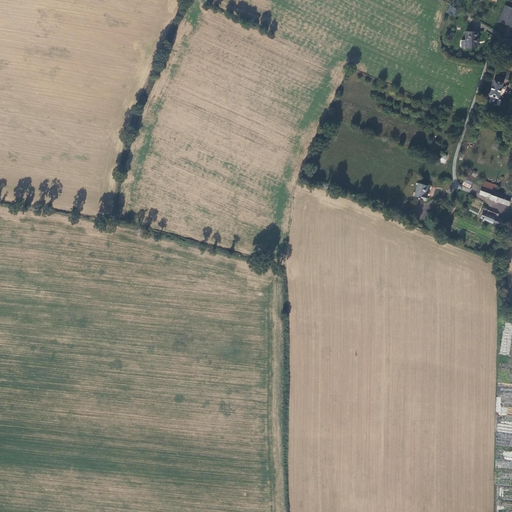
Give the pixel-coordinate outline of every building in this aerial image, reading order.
[(511,6),(511,7),(504,4),(498,21),(509,25),(505,34),(511,36),(511,32),(511,6)] [(447,13),(453,16),(457,9),(451,5),(447,13)] [(478,32),(466,32),(466,40),(466,47),(466,48),(477,48),(478,32)] [(489,102),(495,104),(497,98),(505,77),(499,75),(497,80),(493,80),(488,96),(491,96),(489,102)] [(469,186),(473,175),(466,173),(462,184),(469,186)] [(427,185),(418,182),(414,196),(425,200),(427,195),(424,194),(427,185)] [(511,191),(507,190),(505,194),(481,186),(479,193),(489,197),(489,198),(508,204),(511,191)] [(484,219),(500,227),(502,220),(494,216),(483,212),(481,218),(480,220),(480,221),(481,222),(482,222),(483,222),(484,219)]
